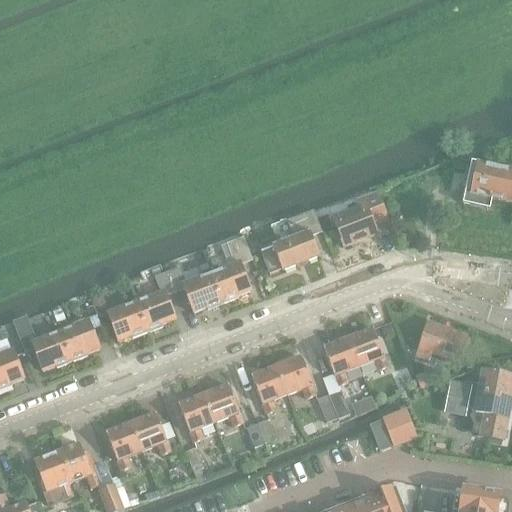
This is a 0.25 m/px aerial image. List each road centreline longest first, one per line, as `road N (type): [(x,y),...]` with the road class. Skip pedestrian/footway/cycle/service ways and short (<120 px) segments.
road 1 (secondary): [(0,434),(386,284)]
road 2 (residential): [(511,480),(395,461),(264,511)]
road 3 (secondary): [(386,284),(414,284),(511,319)]
road 4 (secondary): [(511,279),(423,271),(386,284)]
